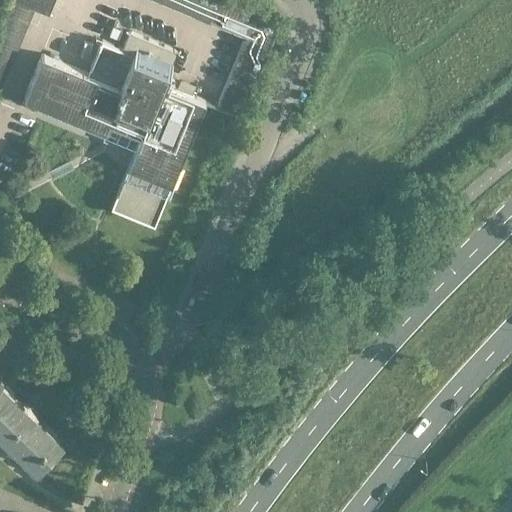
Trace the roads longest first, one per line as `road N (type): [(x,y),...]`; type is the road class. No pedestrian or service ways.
road 1 (residential): [(144,366),(203,316),(292,121),(317,41),(298,0)]
road 2 (primary): [(511,219),(358,372),(244,511)]
road 3 (primary): [(360,511),(511,329)]
road 4 (residential): [(144,366),(111,331),(0,282)]
road 5 (residential): [(113,511),(145,412),(144,366)]
